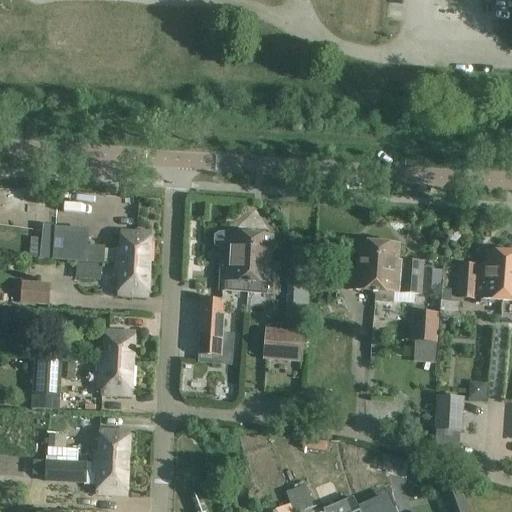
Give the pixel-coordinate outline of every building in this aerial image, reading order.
[(53,259),(53,261),(76,263),(104,264),(104,250),(83,250),(84,235),(42,232),(41,240),(40,258),(53,259)] [(119,251),(115,251),(115,265),(149,267),(151,235),(120,233),(119,251)] [(220,266),(219,281),(218,292),(248,295),(251,237),(224,234),(219,235),(215,237),(214,242),(215,246),(218,249),(222,250),(229,251),(228,262),(224,261),(224,266),(220,266)] [(251,237),(248,295),(277,297),(277,286),(278,270),(274,270),(275,265),(270,265),(272,238),(251,237)] [(375,293),(379,246),(358,244),(356,271),(351,271),(351,275),(347,275),(346,291),(375,293)] [(379,246),(375,293),(422,296),(424,263),(398,262),(399,247),(379,246)] [(503,302),(507,255),(485,253),(484,266),(459,265),(456,300),(472,301),(472,305),(484,306),(484,301),(503,302)] [(511,255),(507,255),(503,302),(511,302),(511,255)] [(288,258),(287,309),(287,319),(307,320),(308,258),(288,258)] [(334,315),(339,264),(318,262),(314,314),(334,315)] [(104,264),(76,263),(75,279),(97,281),(98,265),(106,265),(106,264),(104,264)] [(148,300),(149,267),(115,265),(114,265),(114,266),(114,276),(118,276),(116,298),(148,300)] [(431,271),(430,291),(440,292),(442,272),(431,271)] [(19,303),(47,304),(48,282),(20,281),(19,303)] [(449,292),(441,291),(440,302),(448,303),(449,292)] [(198,357),(220,359),(221,342),(223,303),(201,301),(199,341),(198,357)] [(27,310),(27,319),(51,320),(52,311),(27,310)] [(252,310),(252,320),(273,321),(273,311),(252,310)] [(436,344),(438,314),(411,313),(410,343),(436,344)] [(300,363),(303,334),(266,331),(263,360),(300,363)] [(98,353),(98,364),(133,366),(134,333),(104,332),(103,353),(98,353)] [(56,412),(59,363),(32,361),(29,410),(56,412)] [(76,364),(68,363),(67,380),(75,381),(76,364)] [(133,366),(98,364),(97,375),(102,375),(101,397),(131,398),(133,366)] [(462,400),(436,399),(434,430),(460,432),(462,400)] [(61,462),(93,464),(128,465),(129,433),(99,431),(98,453),(80,452),(80,454),(62,453),(61,462)] [(7,472),(26,474),(27,461),(8,459),(7,472)] [(85,485),(86,465),(46,463),(45,483),(85,485)] [(128,465),(93,464),(92,474),(97,475),(96,496),(126,498),(128,465)] [(410,491),(415,477),(401,472),(396,486),(410,491)] [(446,511),(468,511),(458,482),(438,489),(446,511)] [(48,509),(49,489),(30,488),(29,508),(48,509)] [(204,511),(197,495),(190,498),(195,511),(204,511)]
